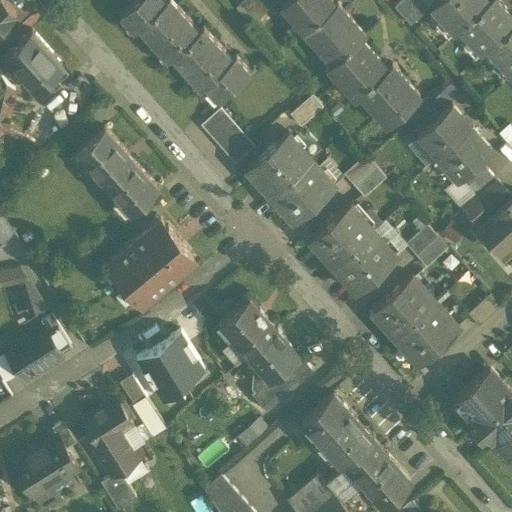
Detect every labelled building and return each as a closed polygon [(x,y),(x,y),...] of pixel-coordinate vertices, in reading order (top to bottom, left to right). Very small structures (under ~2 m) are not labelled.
[(6,0),(0,0),(0,24),(4,21),(16,10),(6,0)] [(202,26),(177,0),(129,0),(115,13),(131,32),(136,27),(164,59),(168,55),(202,26)] [(260,13),(249,0),(240,0),(236,4),(251,21),(260,13)] [(269,5),(265,0),(249,0),(260,13),(269,5)] [(283,0),(281,2),(282,3),(285,1),(306,24),(304,26),(304,27),(334,0),(283,0)] [(334,0),(304,27),(332,58),(328,62),(328,63),(360,34),(365,30),(337,0),(334,0)] [(420,13),(407,0),(397,0),(394,3),(410,21),(420,13)] [(428,5),(424,0),(407,0),(420,13),(428,5)] [(433,0),(430,3),(453,29),(458,25),(485,0),(433,0)] [(485,0),(458,25),(481,50),(485,46),(511,21),(511,11),(501,0),(485,0)] [(0,24),(0,40),(12,30),(4,21),(0,24)] [(511,21),(485,46),(508,71),(511,67),(511,21)] [(203,25),(202,26),(168,55),(198,89),(203,85),(215,98),(249,69),(233,51),(229,55),(203,25)] [(64,62),(32,26),(3,51),(35,87),(64,62)] [(387,64),(360,34),(328,63),(329,64),(331,62),(341,73),(339,75),(356,94),(360,90),(376,108),(378,106),(388,117),(386,119),(387,120),(420,91),(391,60),(387,64)] [(0,68),(0,123),(7,125),(15,86),(0,68)] [(312,91),(290,110),(301,122),(323,103),(312,91)] [(452,101),(418,130),(437,152),(433,156),(433,157),(472,123),(452,101)] [(254,142),(220,104),(201,121),(235,159),(254,142)] [(159,184),(104,123),(76,148),(130,209),(159,184)] [(472,123),(433,157),(434,157),(439,153),(458,175),(479,156),(491,145),(472,123)] [(287,129),(248,164),(271,190),(311,155),(287,129)] [(366,151),(344,170),(353,180),(375,161),(366,151)] [(311,155),(271,190),(294,217),(334,182),(311,155)] [(495,175),(479,156),(460,173),(468,182),(470,180),(478,189),(475,191),(476,192),(495,175)] [(375,161),(353,180),(364,192),(386,173),(375,161)] [(495,175),(476,192),(486,203),(504,186),(495,175)] [(504,186),(486,203),(493,211),(511,195),(504,186)] [(476,192),(468,199),(476,207),(470,212),(480,222),(493,211),(486,203),(476,192)] [(511,194),(511,195),(493,211),(494,212),(496,210),(507,222),(504,224),(507,227),(511,232),(511,194)] [(349,200),(310,235),(333,262),(373,226),(349,200)] [(496,210),(494,212),(493,211),(480,222),(480,223),(495,238),(507,227),(504,224),(507,222),(496,210)] [(159,215),(106,260),(141,301),(194,256),(188,249),(189,247),(168,222),(166,223),(159,215)] [(427,221),(406,240),(416,251),(437,232),(427,221)] [(373,226),(333,262),(356,288),(396,253),(373,226)] [(437,232),(416,251),(426,263),(448,244),(437,232)] [(412,271),(372,306),(373,307),(374,306),(383,316),(382,317),(395,333),(435,297),(412,271)] [(489,291),(468,310),(478,322),(500,303),(489,291)] [(258,305),(248,295),(219,321),(247,352),(277,326),(276,325),(275,325),(266,315),(267,314),(258,305)] [(435,297),(395,333),(409,348),(410,347),(419,357),(418,358),(419,359),(458,324),(435,297)] [(51,311),(41,318),(44,324),(49,331),(59,324),(51,311)] [(44,324),(6,348),(22,373),(61,349),(49,331),(44,324)] [(71,343),(59,324),(49,331),(61,349),(71,343)] [(285,335),(277,326),(247,352),(257,363),(252,366),(251,384),(254,388),(251,390),(266,407),(312,367),(284,335),(285,335)] [(143,364),(132,371),(147,395),(158,388),(143,364)] [(490,366),(455,397),(476,420),(472,424),(480,434),(485,430),(505,453),(511,446),(511,391),(511,390),(490,366)] [(132,371),(120,378),(135,402),(147,395),(132,371)] [(372,434),(332,389),(301,416),(341,461),(372,434)] [(115,393),(82,414),(81,414),(98,441),(94,444),(111,471),(119,467),(139,454),(122,426),(132,420),(132,421),(133,420),(115,392),(115,393)] [(76,439),(62,417),(51,424),(55,430),(55,431),(57,430),(66,445),(76,439)] [(56,431),(13,457),(12,458),(34,493),(35,493),(35,492),(77,465),(78,466),(79,465),(66,445),(57,430),(55,431),(56,431)] [(411,478),(372,434),(344,459),(377,498),(382,503),(383,502),(411,478)] [(360,511),(377,498),(344,459),(325,476),(324,477),(332,487),(333,486),(355,511),(360,511)] [(119,467),(111,472),(111,471),(100,477),(117,504),(136,493),(119,467)] [(319,469),(287,496),(300,511),(302,511),(332,487),(324,477),(325,476),(319,469)] [(256,511),(220,472),(204,486),(220,511),(256,511)] [(302,511),(355,511),(333,486),(302,511)] [(392,511),(416,511),(421,508),(411,496),(392,511)] [(360,511),(390,511),(383,502),(382,503),(377,498),(360,511)]
